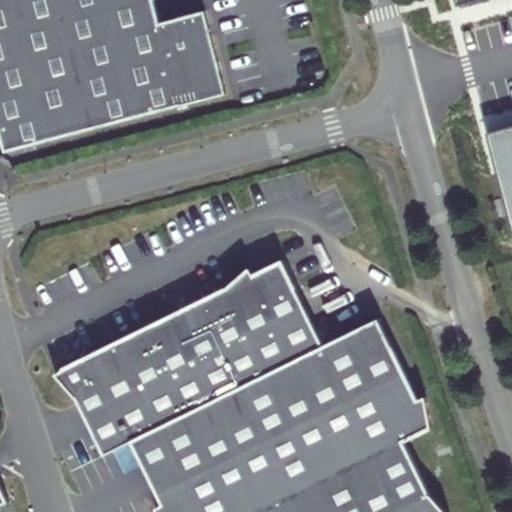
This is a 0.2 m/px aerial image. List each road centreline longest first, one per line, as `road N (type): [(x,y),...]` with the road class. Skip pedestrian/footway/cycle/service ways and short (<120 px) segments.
road 1 (unclassified): [(408,113),(0,219)]
road 2 (unclassified): [(408,113),(511,433)]
